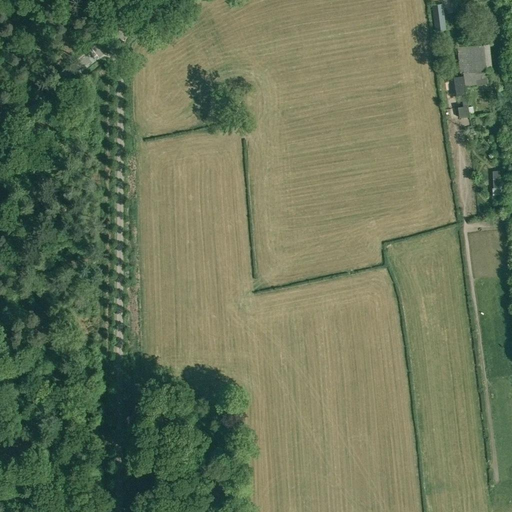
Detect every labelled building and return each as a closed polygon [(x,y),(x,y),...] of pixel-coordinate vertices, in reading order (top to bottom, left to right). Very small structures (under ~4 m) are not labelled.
[(432,5),(436,31),(446,29),(442,4),(432,5)] [(133,31),(140,41),(152,32),(145,22),(133,31)] [(460,72),(460,73),(488,70),(492,70),(489,43),(457,47),(460,72)] [(105,56),(109,60),(121,48),(118,44),(105,56)] [(490,83),(488,70),(460,73),(460,72),(443,74),(450,122),(470,119),(465,86),(478,85),(490,83)] [(511,477),(500,478),(500,486),(504,486),(505,500),(502,501),(502,510),(511,508),(511,477)]
